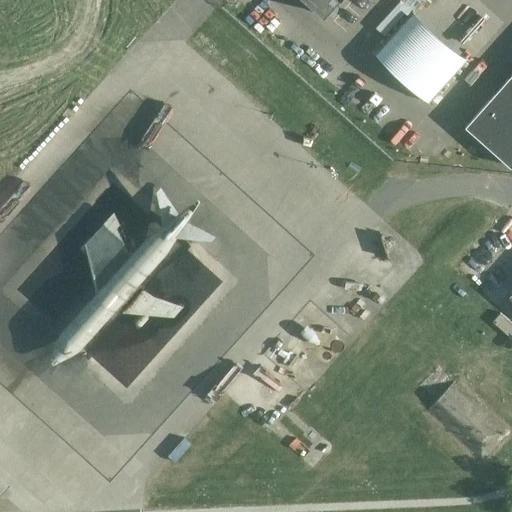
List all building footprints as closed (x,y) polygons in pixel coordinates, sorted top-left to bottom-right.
[(308,0),(326,16),(340,0),(308,0)] [(415,21),(381,60),(433,104),(466,66),(415,21)] [(511,76),(467,126),(511,166),(511,76)] [(56,363),(62,362),(74,357),(83,349),(119,311),(141,314),(133,325),(140,331),(153,315),(180,319),(189,308),(140,289),(172,254),(187,234),(214,238),(220,232),(196,220),(208,201),(205,198),(186,211),(171,187),(166,194),(172,221),(154,238),(136,257),(116,228),(120,225),(114,210),(96,226),(97,241),(84,254),(91,261),(98,254),(101,294),(64,333),(57,344),(53,356),(54,361),(56,363)] [(511,335),(511,323),(500,313),(492,322),(510,338),(511,335)] [(426,411),(432,417),(482,463),(510,432),(455,381),(426,411)]
